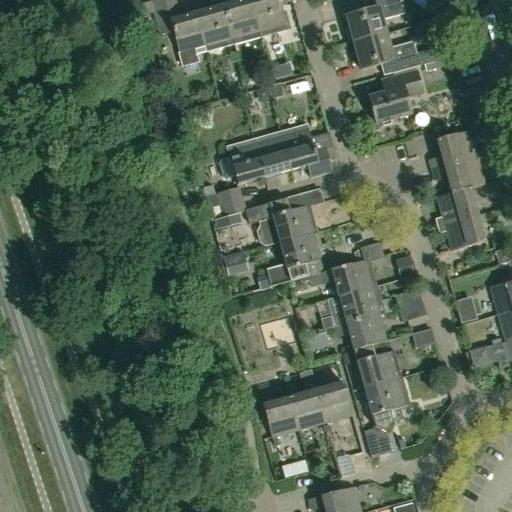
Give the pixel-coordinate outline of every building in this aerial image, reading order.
[(235,44),(222,0),(211,0),(214,9),(197,14),(208,51),(235,44)] [(261,36),(250,0),(246,0),(234,3),(233,0),(222,0),(235,44),(261,36)] [(250,0),(261,36),(287,29),(281,4),(292,1),(291,0),(250,0)] [(382,22),(406,16),(401,0),(365,0),(363,1),(366,12),(347,17),(354,45),(386,36),(382,22)] [(196,54),(208,51),(197,14),(157,24),(160,36),(173,32),(183,66),(198,62),(196,54)] [(420,68),(413,44),(390,50),(386,36),(354,45),(362,71),(381,66),(384,78),(420,68)] [(423,94),(417,73),(380,83),(384,94),(369,98),(376,125),(411,115),(407,98),(423,94)] [(329,133),(310,138),(307,126),(281,134),(291,171),(306,166),(310,179),(332,173),(329,161),(336,159),(333,146),(332,147),(329,133)] [(429,161),(432,172),(477,160),(470,133),(438,141),(442,158),(429,161)] [(291,171),(281,134),(254,141),(264,179),(268,190),(278,187),(275,175),(291,171)] [(264,179),(254,141),(227,148),(229,157),(221,160),(219,163),(222,177),(226,179),(235,177),(237,186),(264,179)] [(485,186),(477,160),(432,172),(435,182),(448,179),(452,194),(470,190),(485,186)] [(205,198),(208,210),(242,200),(239,189),(215,195),(205,198)] [(477,216),(470,190),(452,194),(437,198),(443,219),(436,220),(438,227),(486,214),(477,216)] [(511,194),(511,193),(499,196),(503,210),(511,207),(511,194)] [(222,218),(245,211),(242,200),(208,210),(211,222),(222,219),(222,218)] [(290,211),(287,200),(268,205),(269,205),(245,212),(249,226),(273,219),(279,243),(317,233),(310,206),(290,211)] [(511,219),(511,207),(503,210),(506,222),(511,219)] [(485,243),(480,224),(489,222),(486,214),(438,227),(440,233),(446,231),(452,252),(485,243)] [(329,243),(320,245),(317,233),(279,243),(285,265),(267,270),(271,288),(309,277),(337,269),(332,256),(334,252),(329,248),(329,243)] [(376,288),(369,262),(384,259),(380,243),(360,249),(363,262),(337,269),(309,277),(309,278),(314,277),(317,286),(323,285),(334,282),(339,298),(376,288)] [(511,283),(491,289),(498,316),(511,312),(511,283)] [(383,314),(376,288),(339,298),(327,301),(332,317),(321,319),(324,330),(383,314)] [(426,317),(423,304),(398,310),(402,323),(426,317)] [(511,312),(498,316),(505,342),(511,340),(511,312)] [(383,315),(383,314),(324,330),(325,332),(335,329),(338,338),(349,335),(353,351),(371,346),(372,346),(386,343),(379,316),(383,315)] [(374,357),(372,346),(371,346),(353,351),(364,389),(401,379),(394,352),(374,357)] [(323,376),(313,378),(325,423),(352,416),(343,384),(326,388),(323,376)] [(325,423),(313,378),(302,381),(306,394),(289,398),(298,430),(325,423)] [(408,406),(401,379),(364,389),(375,427),(386,433),(393,422),(390,411),(408,406)] [(298,430),(289,398),(273,403),(270,390),(259,393),(272,438),(298,430)] [(323,508),(324,511),(359,511),(353,489),(308,501),(311,511),(323,508)]
